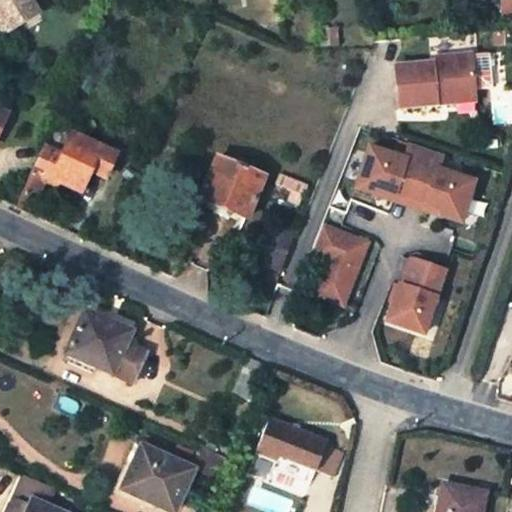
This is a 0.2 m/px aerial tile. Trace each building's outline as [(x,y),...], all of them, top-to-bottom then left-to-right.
[(26,0),(0,0),(0,30),(3,31),(8,11),(27,0),(26,0)] [(8,11),(3,31),(34,13),(27,0),(8,11)] [(335,44),(335,30),(320,30),(321,44),(335,44)] [(430,63),(393,67),(397,108),(434,104),(434,95),(472,92),(469,55),(429,58),(430,63)] [(472,92),(434,95),(434,104),(473,101),(472,92)] [(53,121),(14,207),(28,214),(44,182),(55,187),(57,182),(80,191),(89,173),(102,179),(114,153),(67,133),(69,128),(53,121)] [(229,212),(245,219),(263,178),(214,158),(198,200),(214,206),(211,213),(226,218),(229,212)] [(277,176),(274,183),(300,194),(304,184),(278,174),(277,176)] [(437,183),(422,178),(411,208),(427,213),(437,183)] [(448,196),(439,193),(436,202),(445,205),(448,196)] [(353,242),(319,228),(307,259),(321,264),(309,296),(339,308),(348,285),(345,282),(348,275),(351,276),(357,261),(347,257),(353,242)] [(452,258),(396,239),(384,275),(440,293),(452,258)] [(347,257),(357,261),(363,246),(353,242),(347,257)] [(258,261),(281,270),(287,256),(264,247),(258,261)] [(438,299),(400,285),(388,322),(426,334),(438,299)] [(92,366),(111,375),(131,384),(145,354),(125,345),(131,332),(84,310),(64,353),(92,366)] [(92,366),(64,353),(61,360),(90,373),(92,366)] [(246,357),(235,380),(255,389),(265,365),(246,357)] [(235,380),(230,391),(250,400),(255,389),(235,380)] [(268,420),(254,453),(278,463),(280,458),(314,472),(325,444),(268,420)] [(134,442),(113,487),(120,490),(140,445),(134,442)] [(120,490),(155,506),(167,511),(173,511),(194,469),(140,445),(120,490)] [(189,447),(184,459),(203,466),(198,479),(208,483),(218,458),(189,447)] [(314,472),(280,458),(278,463),(275,471),(309,485),(314,472)] [(54,490),(23,476),(16,503),(9,507),(7,511),(26,511),(32,500),(46,507),(54,490)] [(480,511),(485,493),(442,484),(436,511),(480,511)] [(152,511),(155,506),(120,490),(113,487),(111,493),(150,511),(152,511)] [(26,511),(58,511),(46,507),(32,500),(26,511)]
